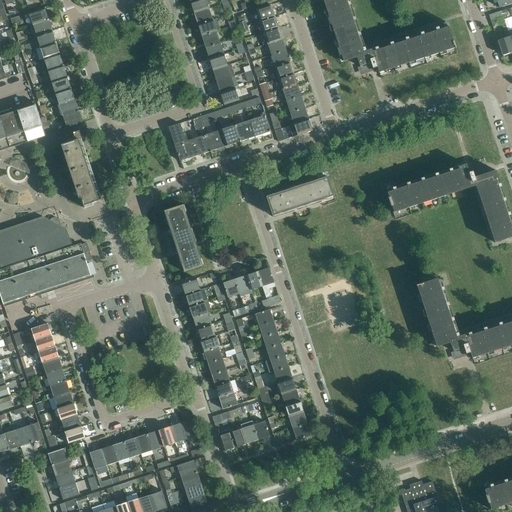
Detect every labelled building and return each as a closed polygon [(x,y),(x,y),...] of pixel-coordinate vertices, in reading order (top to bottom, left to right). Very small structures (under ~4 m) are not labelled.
[(196,0),(191,2),(194,13),(209,9),(206,0),(196,0)] [(357,57),(360,67),(362,72),(377,67),(379,73),(455,48),(456,48),(449,27),(364,55),(346,0),(323,0),(323,1),(324,1),(344,62),(357,57)] [(256,10),(260,21),(275,16),(271,5),(256,10)] [(28,13),(32,25),(49,19),(46,8),(28,13)] [(194,13),(198,25),(213,20),(209,9),(194,13)] [(503,17),(501,11),(489,15),(491,21),(503,17)] [(260,21),(264,33),(279,28),(275,16),(260,21)] [(11,19),(13,25),(21,22),(19,17),(11,19)] [(32,25),(36,36),(53,31),(49,19),(32,25)] [(198,25),(202,36),(217,32),(213,20),(198,25)] [(264,45),(268,44),(282,39),(279,28),(264,33),(260,34),(264,45)] [(16,33),(18,40),(25,38),(23,31),(16,33)] [(36,36),(39,48),(57,42),(53,31),(36,36)] [(202,36),(206,48),(220,43),(217,32),(202,36)] [(511,52),(511,45),(509,37),(497,41),(502,55),(511,52)] [(268,44),(271,55),(286,51),(282,39),(268,44)] [(39,48),(43,59),(61,54),(57,42),(39,48)] [(206,48),(209,59),(224,54),(220,43),(206,48)] [(271,55),(275,67),(290,62),(286,51),(271,55)] [(45,65),(47,71),(64,65),(61,54),(43,59),(37,61),(39,67),(45,65)] [(209,59),(213,71),(228,66),(224,54),(209,59)] [(15,63),(19,74),(25,72),(21,61),(15,63)] [(275,80),(279,78),(294,74),(290,62),(275,67),(271,68),(275,80)] [(47,71),(51,82),(68,76),(64,65),(47,71)] [(213,71),(217,82),(232,77),(228,66),(213,71)] [(251,71),(245,73),(248,82),(254,80),(251,71)] [(279,78),(283,90),(298,85),(294,74),(279,78)] [(51,82),(54,94),(72,88),(68,76),(51,82)] [(217,82),(221,94),(235,89),(232,77),(217,82)] [(259,85),(263,96),(270,94),(266,83),(259,85)] [(283,90),(286,101),(301,96),(298,85),(283,90)] [(54,94),(58,105),(76,99),(72,88),(54,94)] [(235,89),(221,94),(224,105),(239,100),(235,89)] [(286,101),(290,113),(305,108),(301,96),(286,101)] [(251,100),(253,106),(262,104),(260,97),(251,100)] [(58,105),(62,117),(80,111),(76,99),(58,105)] [(34,102),(17,108),(27,141),(45,135),(43,129),(41,123),(40,119),(34,102)] [(237,105),(229,107),(231,113),(239,111),(237,105)] [(231,113),(229,107),(221,110),(223,116),(231,113)] [(17,108),(0,113),(0,115),(10,146),(27,141),(17,108)] [(290,113),(294,124),(309,119),(305,108),(290,113)] [(80,111),(62,117),(66,128),(83,122),(80,111)] [(0,115),(0,149),(10,146),(0,115)] [(206,115),(199,117),(203,128),(210,126),(206,115)] [(250,120),(256,137),(271,132),(266,115),(250,120)] [(198,138),(190,140),(195,156),(210,151),(205,135),(203,128),(199,117),(192,119),(198,138)] [(271,119),(275,131),(281,129),(277,117),(271,119)] [(309,119),(294,124),(298,136),(313,131),(309,119)] [(235,125),(241,141),(256,137),(250,120),(235,125)] [(195,156),(190,140),(186,141),(180,123),(169,127),(175,145),(180,161),(195,156)] [(220,130),(225,146),(241,141),(235,125),(220,130)] [(281,129),(275,131),(278,142),(289,139),(286,132),(283,134),(281,129)] [(205,135),(210,151),(225,146),(220,130),(205,135)] [(79,131),(73,133),(76,140),(61,145),(79,198),(81,197),(84,208),(85,208),(84,206),(102,200),(79,131)] [(469,173),(466,164),(458,167),(459,169),(388,192),(389,197),(388,198),(391,206),(392,206),(394,212),(393,212),(393,213),(476,186),(495,243),(511,237),(511,228),(496,179),(498,178),(496,170),(486,173),(485,167),(469,173)] [(327,177),(312,182),(297,187),(303,206),(334,196),(327,177)] [(297,187),(282,192),(266,197),(273,216),(303,206),(297,187)] [(174,240),(184,272),(203,266),(183,205),(164,211),(174,240)] [(0,230),(0,265),(2,271),(11,268),(28,262),(46,256),(64,251),(73,248),(66,229),(60,225),(60,222),(59,219),(56,217),(52,218),(50,220),(43,217),(0,230)] [(86,243),(73,248),(64,251),(74,283),(92,277),(86,261),(92,259),(86,243)] [(57,289),(74,283),(64,251),(46,256),(57,289)] [(46,256),(28,262),(39,295),(57,289),(46,256)] [(28,262),(11,268),(22,301),(39,295),(28,262)] [(11,268),(2,271),(0,271),(0,294),(4,306),(22,301),(11,268)] [(267,299),(269,306),(281,302),(278,294),(271,296),(267,285),(274,283),(269,268),(258,272),(263,286),(267,299)] [(251,290),(263,286),(258,272),(246,275),(251,290)] [(239,294),(251,290),(246,275),(235,279),(239,294)] [(182,283),(185,295),(200,290),(196,278),(182,283)] [(470,352),(472,358),(511,344),(511,321),(458,339),(438,278),(416,285),(417,286),(437,347),(450,342),(455,357),(470,352)] [(228,298),(239,294),(235,279),(223,283),(228,298)] [(185,295),(189,306),(208,300),(204,289),(200,290),(185,295)] [(223,295),(217,297),(221,308),(227,306),(223,295)] [(267,299),(255,303),(257,310),(269,306),(267,299)] [(208,313),(212,311),(208,300),(189,306),(193,318),(208,313)] [(255,303),(244,307),(246,313),(257,310),(255,303)] [(246,313),(244,307),(232,311),(234,317),(246,313)] [(255,314),(259,326),(274,321),(270,309),(255,314)] [(193,318),(197,329),(211,324),(208,313),(193,318)] [(259,326),(263,337),(277,332),(274,321),(259,326)] [(30,329),(34,340),(52,335),(48,323),(30,329)] [(232,323),(226,325),(228,331),(235,329),(232,323)] [(197,329),(200,341),(215,336),(211,324),(197,329)] [(263,337),(266,348),(281,344),(277,332),(263,337)] [(19,333),(13,335),(17,346),(23,344),(19,333)] [(204,352),(219,347),(223,346),(219,334),(215,336),(200,341),(204,352)] [(34,340),(38,352),(56,346),(52,335),(34,340)] [(231,338),(232,343),(236,354),(242,352),(237,336),(231,338)] [(266,348),(270,360),(285,355),(281,344),(266,348)] [(38,352),(42,363),(59,358),(56,346),(38,352)] [(204,352),(208,363),(223,359),(219,347),(204,352)] [(270,360),(274,371),(289,367),(285,355),(270,360)] [(25,356),(20,358),(24,369),(29,367),(25,356)] [(42,363),(45,375),(63,369),(59,358),(42,363)] [(208,363),(212,375),(226,370),(223,359),(208,363)] [(251,366),(254,378),(261,376),(257,364),(251,366)] [(24,370),(27,379),(36,376),(33,367),(24,370)] [(274,371),(278,383),(292,378),(289,367),(274,371)] [(45,375),(49,386),(67,381),(63,369),(45,375)] [(212,375),(215,386),(230,382),(226,370),(212,375)] [(278,383),(281,394),(296,389),(292,378),(278,383)] [(47,400),(53,398),(71,392),(67,381),(49,386),(52,394),(45,396),(47,400)] [(215,386),(219,398),(234,393),(230,382),(215,386)] [(0,385),(0,398),(10,395),(6,384),(0,385)] [(281,394),(285,406),(300,401),(296,389),(281,394)] [(53,398),(57,409),(74,404),(71,392),(53,398)] [(234,393),(219,398),(223,409),(238,404),(234,393)] [(10,395),(0,398),(0,411),(14,406),(10,395)] [(285,406),(289,417),(304,412),(300,401),(285,406)] [(21,408),(22,412),(29,410),(31,415),(35,413),(32,404),(21,408)] [(57,409),(61,421),(78,415),(74,404),(57,409)] [(249,412),(247,406),(236,410),(238,416),(249,412)] [(289,417),(293,429),(308,424),(304,412),(289,417)] [(226,419),(224,413),(212,417),(216,428),(222,426),(221,421),(226,419)] [(61,421),(64,432),(82,427),(78,415),(61,421)] [(193,419),(181,422),(187,440),(199,436),(193,419)] [(265,421),(253,425),(258,440),(270,436),(265,421)] [(38,422),(26,425),(32,443),(44,439),(38,422)] [(181,422),(170,426),(176,444),(187,440),(181,422)] [(308,424),(293,429),(288,430),(290,436),(295,435),(296,440),(311,435),(308,424)] [(26,425),(15,429),(21,447),(32,443),(26,425)] [(253,425),(242,429),(247,443),(258,440),(253,425)] [(170,426),(158,430),(164,448),(176,444),(170,426)] [(82,427),(64,432),(68,444),(86,438),(82,427)] [(15,429),(3,433),(9,450),(21,447),(15,429)] [(230,432),(231,432),(230,429),(218,433),(224,451),(235,447),(230,432)] [(242,429),(231,432),(230,432),(235,447),(247,443),(242,429)] [(158,430),(147,434),(153,451),(164,448),(158,430)] [(0,453),(9,450),(3,433),(0,434),(0,453)] [(147,434),(135,438),(141,455),(153,451),(147,434)] [(47,439),(50,449),(57,447),(55,437),(47,439)] [(135,438),(124,441),(130,459),(141,455),(135,438)] [(124,441),(112,445),(118,463),(130,459),(124,441)] [(83,442),(79,444),(83,455),(87,454),(83,442)] [(112,445),(101,449),(107,466),(118,463),(112,445)] [(48,454),(52,465),(69,460),(65,448),(48,454)] [(202,448),(195,450),(191,451),(193,457),(196,456),(204,453),(202,448)] [(107,466),(101,449),(90,453),(95,470),(107,466)] [(52,465),(55,477),(73,471),(69,460),(52,465)] [(178,471),(180,477),(198,472),(194,460),(170,468),(172,473),(178,471)] [(145,468),(134,472),(135,476),(147,473),(145,468)] [(160,471),(163,483),(168,481),(164,470),(160,471)] [(55,477),(59,488),(77,483),(73,471),(55,477)] [(134,472),(122,475),(124,480),(135,476),(134,472)] [(180,477),(184,489),(202,483),(198,472),(180,477)] [(122,475),(111,479),(112,484),(124,480),(122,475)] [(144,476),(133,480),(134,485),(146,481),(144,476)] [(112,484),(111,479),(102,482),(101,479),(98,480),(101,488),(112,484)] [(134,485),(133,480),(121,484),(123,489),(134,485)] [(490,509),(511,502),(511,480),(485,489),(486,494),(485,494),(488,503),(489,502),(491,508),(490,509)] [(163,483),(167,495),(171,493),(168,481),(163,483)] [(409,485),(410,489),(401,492),(407,511),(442,511),(432,481),(423,485),(421,481),(409,485)] [(77,483),(59,488),(63,500),(80,494),(77,483)] [(184,489),(188,501),(205,495),(202,483),(184,489)] [(162,490),(150,494),(156,511),(167,508),(162,490)] [(129,500),(139,496),(138,492),(127,496),(129,500)] [(167,495),(171,506),(176,504),(175,500),(174,500),(171,493),(167,495)] [(150,494),(139,498),(143,511),(154,511),(156,511),(150,494)] [(205,495),(188,501),(191,511),(209,506),(205,495)] [(143,511),(139,498),(127,502),(130,511),(143,511)] [(130,511),(127,502),(116,505),(117,511),(130,511)]
